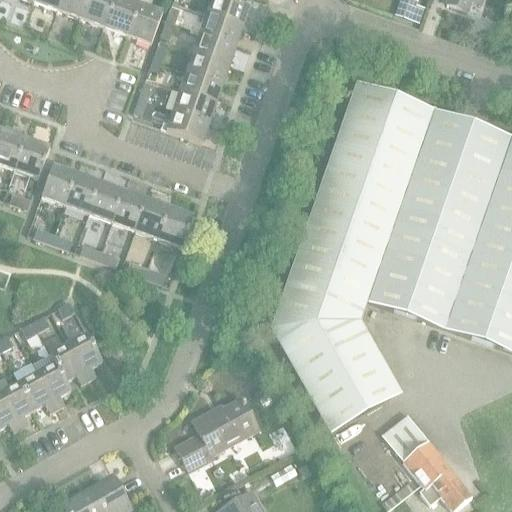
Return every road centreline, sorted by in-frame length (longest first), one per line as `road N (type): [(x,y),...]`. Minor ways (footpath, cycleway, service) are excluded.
road 1 (residential): [(125,431),(152,413),(178,371),(241,198)]
road 2 (residential): [(511,78),(310,12)]
road 3 (residential): [(241,198),(106,147),(84,128),(85,97)]
road 4 (residential): [(241,198),(310,12)]
road 5 (residential): [(0,498),(125,431)]
